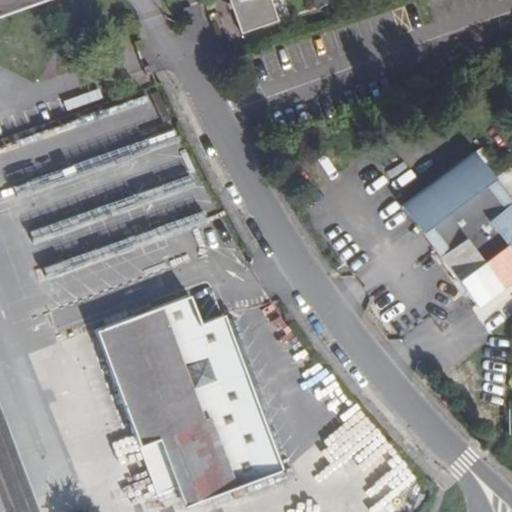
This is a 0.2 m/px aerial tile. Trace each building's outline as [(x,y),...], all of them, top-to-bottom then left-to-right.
[(0,0),(0,12),(34,0),(0,0)] [(229,0),(242,34),(279,21),(271,0),(229,0)] [(0,218),(75,186),(81,200),(30,222),(51,271),(106,247),(95,223),(129,209),(142,238),(203,211),(172,140),(170,141),(144,84),(0,147),(0,218)] [(402,208),(477,305),(511,278),(511,204),(473,154),(402,208)] [(177,486),(184,503),(232,485),(233,488),(282,470),(226,317),(202,325),(192,297),(98,331),(156,495),(177,486)] [(145,470),(87,490),(94,509),(152,489),(145,470)] [(0,484),(0,511),(9,509),(0,484)]
